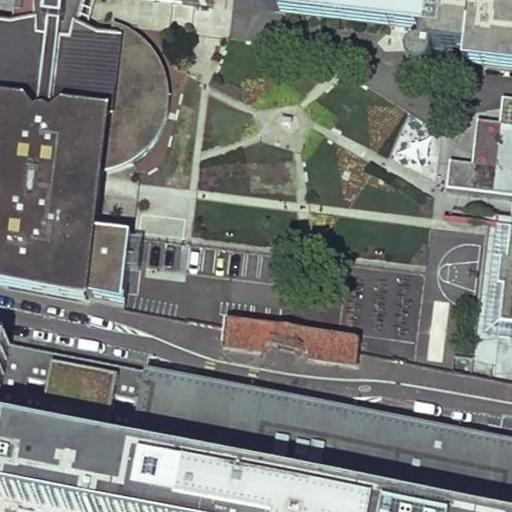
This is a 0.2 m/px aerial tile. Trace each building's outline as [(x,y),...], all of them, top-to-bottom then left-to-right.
[(84,0),(36,0),(41,21),(28,25),(12,28),(0,26),(0,286),(128,313),(136,242),(95,236),(93,233),(95,220),(99,184),(101,173),(104,173),(113,112),(122,41),(98,38),(79,30),(76,28),(83,6),(84,0)] [(511,0),(261,0),(260,7),(266,8),(426,27),(425,38),(424,44),(420,44),(413,48),(411,51),(409,55),(409,61),(411,65),(414,68),(418,70),(422,71),(426,70),(430,68),(434,64),(436,47),(454,49),(467,51),(465,65),(511,70),(511,0)] [(95,172),(104,173),(117,172),(137,163),(154,146),(165,124),(168,94),(161,70),(151,55),(137,39),(117,29),(111,25),(95,172)] [(511,98),(504,98),(500,123),(479,120),(472,163),(450,160),(446,191),(511,200),(511,211),(506,255),(499,254),(488,331),(511,334),(511,98)] [(290,333),(236,327),(226,326),(222,352),(292,364),(357,375),(359,355),(360,345),(290,333)] [(0,511),(511,511),(511,441),(0,343),(0,511)]
